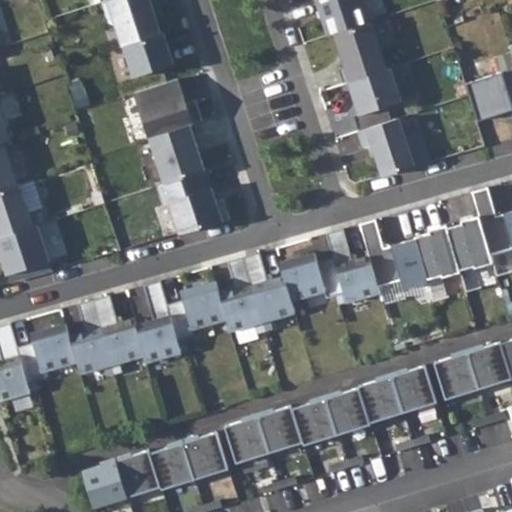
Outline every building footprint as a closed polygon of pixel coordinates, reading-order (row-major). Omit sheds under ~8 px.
[(154,3),(153,0),(108,0),(111,7),(108,14),(111,23),(117,27),(123,45),(160,33),(151,4),(154,3)] [(316,0),(328,35),(335,33),(370,22),(362,0),(316,0)] [(339,68),(343,83),(348,81),(386,69),(370,22),(335,33),(346,66),(339,68)] [(174,63),(164,32),(160,33),(123,45),(133,77),(174,63)] [(402,101),(391,67),(386,69),(348,81),(359,115),(354,115),(359,130),(392,120),(387,105),(402,101)] [(511,68),(466,82),(478,120),(498,113),(499,116),(511,111),(511,68)] [(185,102),(177,78),(135,92),(150,137),(193,123),(203,120),(196,99),(185,102)] [(9,139),(0,112),(0,142),(3,142),(9,139)] [(392,120),(359,130),(364,147),(373,144),(383,175),(414,166),(398,118),(392,120)] [(193,123),(150,137),(164,183),(205,170),(196,142),(199,141),(193,123)] [(3,142),(0,142),(0,189),(17,184),(3,142)] [(211,188),(205,170),(164,183),(158,185),(164,204),(169,202),(179,233),(230,219),(224,198),(215,201),(208,203),(203,191),(211,188)] [(0,237),(33,226),(19,183),(17,184),(0,189),(0,237)] [(488,187),(473,191),(479,215),(490,254),(511,247),(511,210),(496,215),(488,187)] [(208,203),(215,201),(211,188),(203,191),(208,203)] [(462,223),(448,227),(460,270),(474,265),(475,267),(493,262),(490,254),(479,215),(461,221),(462,223)] [(376,219),(360,223),(369,256),(378,286),(400,280),(403,289),(428,282),(427,279),(416,238),(384,247),(376,219)] [(33,226),(0,237),(0,261),(3,261),(10,282),(51,270),(37,225),(33,226)] [(429,232),(415,236),(416,238),(427,279),(441,275),(442,277),(460,272),(460,270),(448,227),(447,225),(429,230),(429,232)] [(10,323),(0,326),(0,354),(4,353),(6,359),(2,360),(0,360),(0,400),(37,390),(35,381),(45,378),(43,371),(77,361),(80,373),(104,366),(107,376),(122,372),(120,362),(144,355),(146,362),(188,350),(185,338),(195,335),(193,328),(227,318),(231,330),(256,323),(259,333),(274,329),(271,319),(296,312),(292,300),(325,291),(327,297),(337,295),(340,304),(380,292),(378,286),(369,256),(352,260),(350,261),(348,255),(351,255),(343,228),(327,233),(334,257),(318,261),(315,252),(280,262),(284,276),(268,280),(266,281),(264,275),(267,274),(260,252),(228,261),(235,284),(237,283),(239,288),(236,289),(220,294),(216,281),(181,291),(183,300),(168,304),(161,280),(144,285),(154,320),(136,325),(134,318),(118,323),(115,324),(113,318),(116,317),(110,295),(78,304),(84,326),(87,325),(89,331),(86,332),(70,337),(66,324),(31,333),(33,343),(17,347),(10,323)] [(511,341),(501,345),(511,378),(511,341)] [(501,343),(468,354),(479,391),(511,380),(511,379),(501,345),(501,343)] [(434,364),(446,401),(479,391),(468,354),(434,364)] [(426,366),(392,377),(404,414),(437,403),(426,366)] [(371,424),(404,414),(392,377),(359,387),(360,389),(371,424)] [(360,389),(326,399),(338,436),(371,426),(360,389)] [(326,399),(293,409),(304,444),(304,446),(338,436),(326,399)] [(292,407),(259,417),(270,454),(304,444),(293,409),(292,407)] [(504,412),(487,417),(490,425),(506,419),(504,412)] [(226,427),(237,464),(270,454),(259,417),(226,427)] [(487,417),(471,422),(473,430),(490,425),(487,417)] [(185,443),(196,480),(229,470),(218,433),(185,443)] [(429,436),(412,441),(415,448),(431,442),(429,436)] [(412,441),(396,446),(398,453),(415,448),(412,441)] [(185,443),(151,453),(162,488),(163,491),(196,480),(185,443)] [(117,461),(128,498),(162,488),(151,453),(150,450),(117,461)] [(363,456),(346,461),(348,468),(364,463),(363,456)] [(84,471),(95,508),(128,498),(117,461),(84,471)] [(329,467),(331,473),(348,468),(346,461),(329,467)] [(296,477),(279,482),(281,489),(298,484),(296,477)] [(279,482),(262,487),(265,494),(281,489),(279,482)] [(221,501),(204,506),(205,511),(207,511),(223,507),(221,501)]
